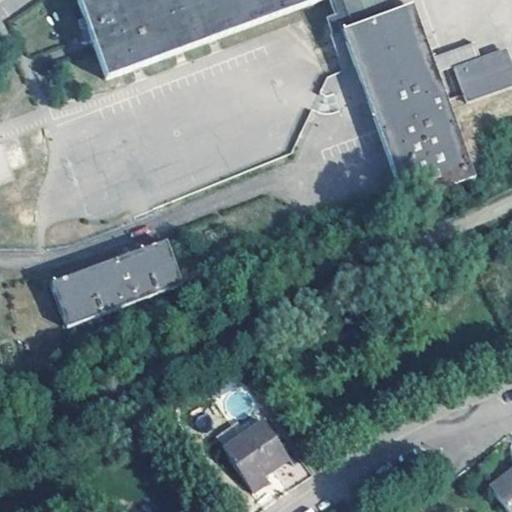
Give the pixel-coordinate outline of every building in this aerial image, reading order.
[(76,0),(72,2),(102,82),(325,1),(324,0),(76,0)] [(390,15),(383,0),(324,0),(325,1),(337,34),(390,15)] [(425,61),(406,9),(390,15),(337,34),(400,205),(468,179),(431,77),(425,61)] [(469,45),(425,61),(431,77),(449,70),(475,61),(469,45)] [(511,82),(501,51),(475,61),(449,70),(462,104),(511,85),(511,82)] [(61,331),(176,287),(161,243),(45,285),(61,331)] [(291,464),(265,425),(223,452),(252,498),(270,486),(267,480),(291,464)] [(496,495),(511,483),(511,476),(493,491),(496,495)] [(509,511),(511,511),(511,483),(496,495),(509,511)]
